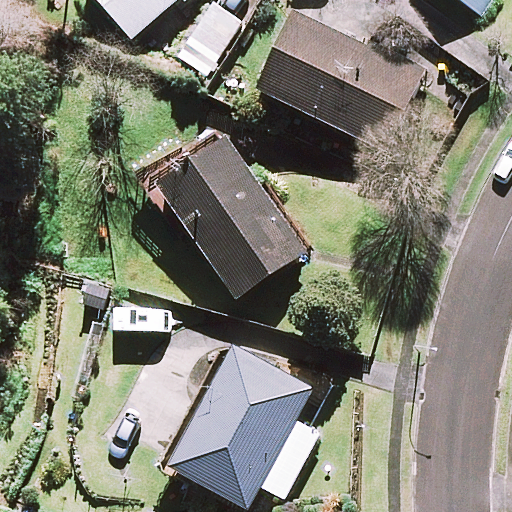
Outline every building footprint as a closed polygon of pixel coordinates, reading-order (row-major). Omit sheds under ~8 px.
[(194,0),(91,0),(135,47),(185,2),(189,6),(194,0)] [(492,0),(451,0),(479,19),(492,0)] [(243,27),(217,10),(182,62),(208,80),(243,27)] [(427,78),(298,27),(266,109),(394,160),(427,78)] [(222,140),(155,190),(147,195),(183,244),(191,239),(243,310),(310,260),(222,140)] [(314,398),(231,358),(172,479),(238,511),(256,511),(265,494),(288,505),(320,441),(298,431),(314,398)]
